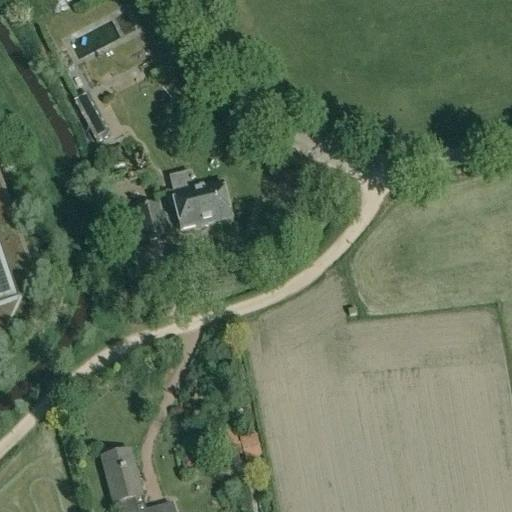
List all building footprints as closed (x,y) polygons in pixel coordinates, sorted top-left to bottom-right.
[(110,137),(88,95),(74,102),(96,145),(110,137)] [(0,341),(1,340),(34,275),(0,176),(0,341)] [(208,227),(207,225),(231,219),(223,185),(198,191),(198,188),(194,189),(192,181),(172,186),(174,194),(172,195),(182,234),(208,227)] [(118,216),(125,248),(166,238),(158,207),(118,216)] [(178,286),(196,282),(189,255),(171,259),(178,286)] [(229,421),(235,438),(244,435),(239,418),(229,421)] [(252,454),(268,448),(260,426),(244,432),(252,454)] [(102,460),(113,505),(119,503),(121,511),(173,511),(171,506),(148,511),(136,511),(133,499),(142,497),(131,452),(102,460)]
